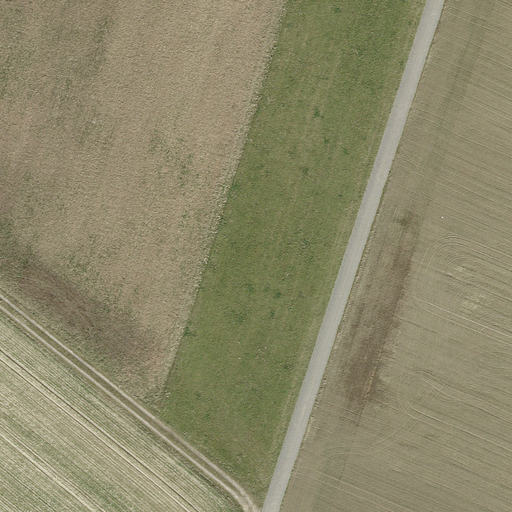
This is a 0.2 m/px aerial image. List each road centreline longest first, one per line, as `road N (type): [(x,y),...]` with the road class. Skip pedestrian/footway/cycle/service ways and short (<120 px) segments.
road 1 (track): [(274,511),(438,0)]
road 2 (track): [(0,299),(222,475),(253,511)]
